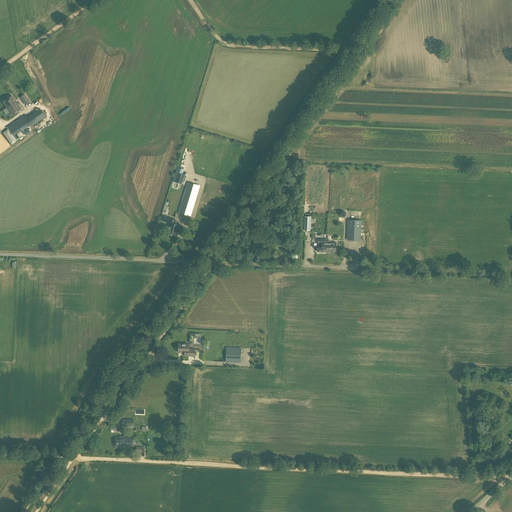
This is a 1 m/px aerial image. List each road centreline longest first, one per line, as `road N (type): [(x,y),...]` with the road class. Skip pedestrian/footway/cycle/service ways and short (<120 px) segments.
road 1 (track): [(0,455),(511,477)]
road 2 (unclassified): [(215,262),(0,253)]
road 3 (track): [(161,340),(38,511)]
road 4 (track): [(189,0),(225,43),(358,50)]
road 5 (unclassified): [(365,269),(215,262)]
